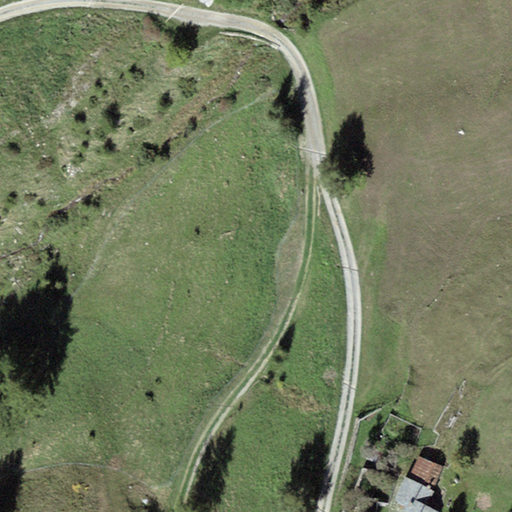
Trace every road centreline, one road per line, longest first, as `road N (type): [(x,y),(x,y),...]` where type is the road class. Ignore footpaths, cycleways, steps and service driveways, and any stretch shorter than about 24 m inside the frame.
road 1 (track): [(326,511),(355,370),(353,273),(320,167),(308,82),(280,34),(130,4),(64,0)]
road 2 (track): [(320,167),(288,317),(206,434),(177,511)]
